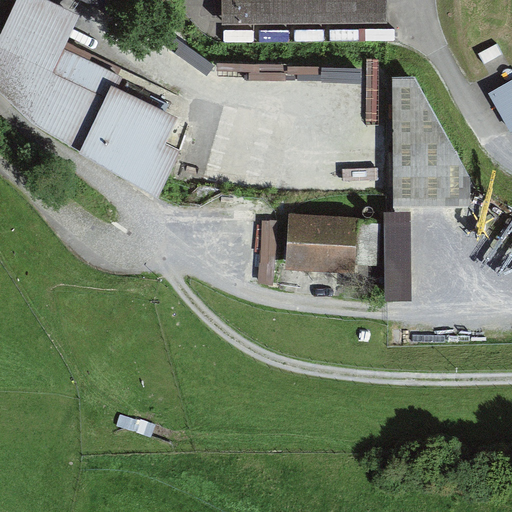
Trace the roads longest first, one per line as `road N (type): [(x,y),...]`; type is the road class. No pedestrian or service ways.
road 1 (track): [(511,378),(399,380),(262,360),(217,331),(176,284),(150,223)]
road 2 (unknown): [(61,0),(229,104)]
